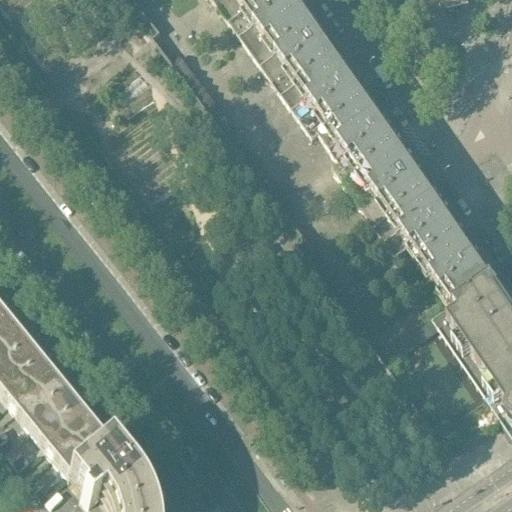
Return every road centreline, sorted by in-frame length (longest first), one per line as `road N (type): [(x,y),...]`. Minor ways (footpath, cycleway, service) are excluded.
road 1 (secondary): [(279,511),(172,358),(0,145)]
road 2 (secondary): [(0,211),(232,511)]
road 3 (residential): [(331,0),(455,173)]
road 4 (residential): [(491,118),(406,0)]
